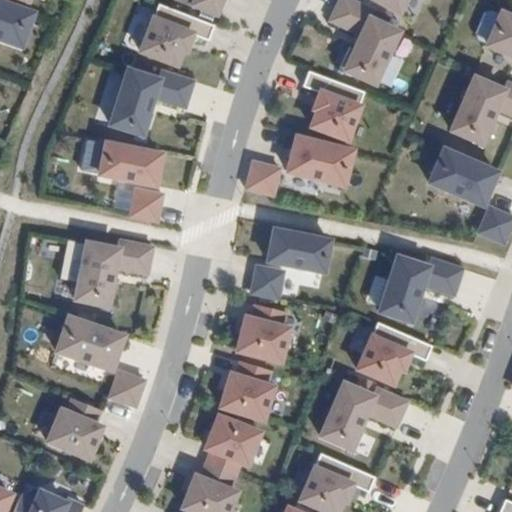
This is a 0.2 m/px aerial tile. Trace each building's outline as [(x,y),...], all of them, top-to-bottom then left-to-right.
[(219,20),(227,0),(197,0),(194,9),(219,20)] [(374,14),(343,0),(341,0),(330,24),(361,39),(355,52),(350,50),(340,71),(346,74),(374,87),(398,35),(370,22),(374,14)] [(407,0),(369,0),(399,16),(407,0)] [(0,43),(21,51),(33,17),(0,5),(0,43)] [(160,9),(142,56),(177,69),(183,53),(186,55),(193,38),(209,45),(215,30),(160,9)] [(511,20),(502,16),(488,48),(511,58),(511,20)] [(195,85),(161,75),(158,83),(129,74),(111,128),(142,138),(147,140),(154,117),(149,116),(154,102),(186,112),(195,85)] [(347,143),(365,96),(309,75),(304,90),(320,96),(314,113),(318,114),(312,130),(347,143)] [(475,81),(452,133),(481,145),(486,148),(496,127),(491,125),(497,111),(511,117),(511,87),(507,85),(503,93),(475,81)] [(352,155),(297,141),(288,175),(344,189),(352,155)] [(156,189),(162,158),(107,147),(101,178),(156,189)] [(496,175),(444,152),(430,185),(482,207),(496,175)] [(281,172),(254,166),(247,193),(274,200),(281,172)] [(159,226),(164,199),(137,194),(132,221),(159,226)] [(511,229),(511,219),(490,210),(479,236),(504,247),(511,229)] [(269,264),(324,275),(330,244),(275,233),(269,264)] [(155,251),(120,244),(118,253),(88,247),(77,303),(108,309),(114,310),(118,287),(113,286),(116,272),(149,278),(155,251)] [(428,270),(398,260),(380,314),(410,324),(416,326),(423,304),(418,302),(423,288),(455,298),(464,272),(430,261),(428,270)] [(252,297),(279,302),(285,275),(257,269),(252,297)] [(238,354),(281,364),(289,332),(283,330),(287,316),(256,308),(252,323),(246,321),(238,354)] [(59,355),(113,373),(124,340),(70,322),(59,355)] [(426,364),(433,349),(378,325),(358,372),(393,387),(400,371),(403,373),(410,356),(426,364)] [(221,410),(263,423),(273,390),(268,389),(272,374),(242,365),(237,379),(231,378),(221,410)] [(137,411),(147,385),(120,375),(111,402),(137,411)] [(373,399),(344,387),(322,439),(351,451),(356,454),(365,432),(361,430),(367,417),(398,430),(409,404),(377,391),(373,399)] [(50,445),(90,462),(103,431),(97,428),(103,414),(73,402),(68,416),(62,414),(50,445)] [(207,467),(237,479),(243,465),(248,467),(260,436),(219,420),(207,451),(213,453),(207,467)] [(376,480),(322,457),(302,503),(322,511),(338,511),(343,502),(346,504),(353,488),(370,495),(376,480)] [(237,479),(207,467),(202,481),(196,479),(184,510),(187,511),(230,511),(237,495),(232,493),(237,479)] [(0,511),(7,511),(13,498),(0,492),(0,511)] [(38,505),(24,499),(18,511),(85,511),(86,510),(69,502),(67,506),(42,495),(38,505)] [(511,511),(511,503),(504,500),(498,511),(511,511)]
